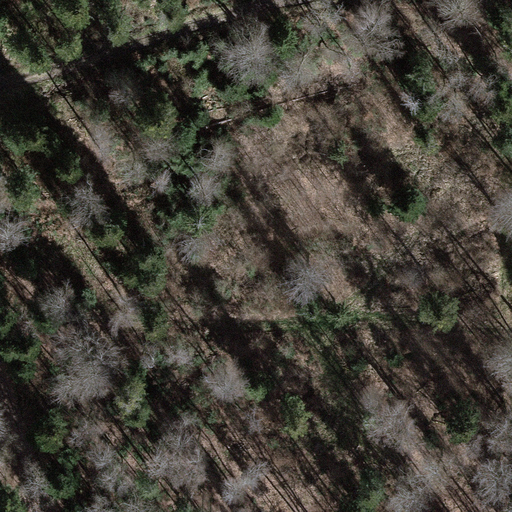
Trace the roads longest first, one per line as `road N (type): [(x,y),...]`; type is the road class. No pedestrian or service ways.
road 1 (track): [(303,0),(0,64)]
road 2 (track): [(0,375),(13,436),(45,511)]
